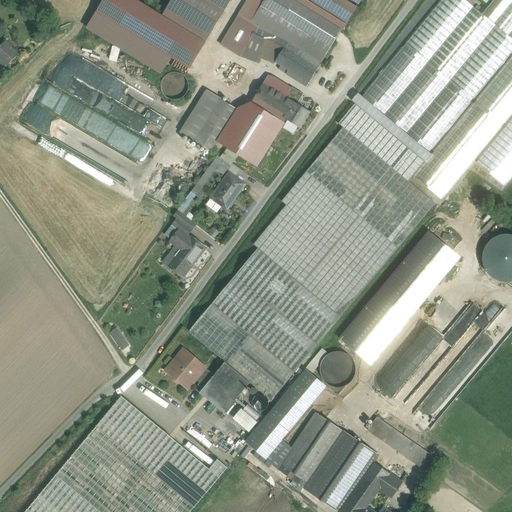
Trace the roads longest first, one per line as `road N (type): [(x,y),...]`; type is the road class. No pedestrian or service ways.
road 1 (residential): [(125,375),(415,0)]
road 2 (track): [(0,188),(135,371)]
road 3 (track): [(0,498),(125,375)]
